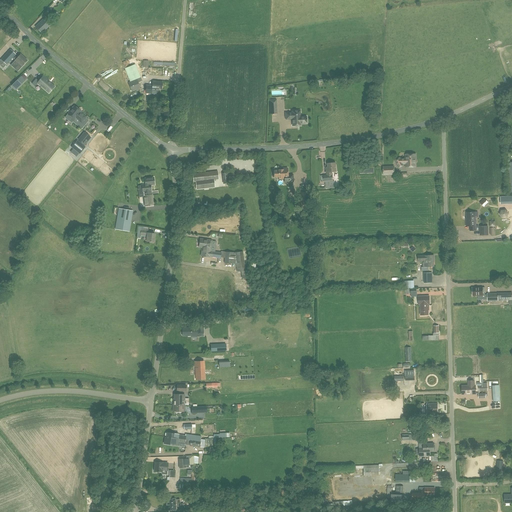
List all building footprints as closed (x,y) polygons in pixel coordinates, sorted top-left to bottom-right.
[(42,33),(49,26),(43,19),(35,27),(42,33)] [(10,49),(0,60),(0,64),(4,68),(16,54),(10,49)] [(11,65),(14,68),(18,71),(27,61),(20,54),(18,57),(16,56),(14,59),(19,63),(17,65),(14,62),(11,65)] [(125,68),(129,79),(130,81),(137,79),(141,77),(135,65),(125,68)] [(54,86),(50,83),(51,83),(50,82),(50,83),(49,82),(49,81),(49,82),(49,81),(43,76),(39,81),(36,79),(32,83),(35,86),(38,83),(42,87),(49,93),(54,86)] [(132,91),(140,88),(137,79),(130,81),(128,82),(132,91)] [(22,84),(17,80),(11,86),(16,90),(22,84)] [(162,89),(162,82),(153,81),(152,86),(146,85),(145,93),(155,94),(156,89),(162,89)] [(81,111),(74,106),(74,107),(73,107),(70,110),(71,110),(68,114),(74,119),(75,118),(81,123),(86,117),(80,112),(81,111)] [(292,112),(285,112),(285,117),(286,117),(286,120),(289,119),(290,119),(292,119),(293,126),(301,125),(301,124),(307,123),(306,120),(307,120),(306,120),(306,117),(300,117),(300,116),(292,116),(292,112)] [(84,132),(78,140),(84,145),(91,137),(84,132)] [(77,140),(71,147),(80,154),(85,147),(77,140)] [(416,160),(416,154),(406,155),(407,155),(407,159),(400,159),(400,158),(396,160),(399,167),(403,165),(403,163),(406,163),(407,167),(415,166),(415,160),(416,160)] [(324,181),(333,181),(332,172),(336,172),(336,163),(328,163),(328,169),(326,169),(327,175),(323,175),(324,181)] [(384,174),(394,174),(394,166),(383,167),(384,174)] [(286,169),(283,169),(283,171),(276,171),(276,172),(271,172),(272,177),(277,177),(277,178),(283,178),(283,180),(292,180),(292,173),(286,173),(286,169)] [(215,187),(214,180),(218,179),(218,171),(193,174),(194,182),(196,182),(196,189),(215,187)] [(145,178),(145,181),(145,183),(142,184),(142,185),(143,192),(147,192),(147,196),(144,196),(145,206),(153,205),(152,195),(151,195),(151,191),(151,185),(155,185),(154,177),(145,178)] [(129,232),(133,211),(119,209),(116,229),(129,232)] [(476,220),(476,217),(478,217),(478,212),(467,212),(467,220),(467,226),(470,226),(470,231),(476,231),(476,220)] [(154,242),(155,234),(151,233),(151,231),(148,231),(148,228),(142,227),(138,226),(137,231),(141,232),(141,234),(147,235),(147,241),(154,242)] [(212,253),(210,253),(211,245),(212,240),(200,239),(200,242),(199,242),(199,245),(199,246),(199,247),(202,247),(201,256),(209,257),(209,256),(220,258),(220,257),(225,258),(224,263),(232,263),(236,263),(237,271),(241,271),(241,275),(242,279),(249,278),(248,274),(248,270),(247,266),(245,266),(243,252),(235,253),(225,252),(221,251),(221,253),(213,252),(212,253)] [(434,267),(434,255),(424,256),(418,256),(418,261),(425,261),(425,262),(423,262),(423,267),(434,267)] [(424,285),(433,285),(432,273),(424,273),(424,285)] [(404,281),(404,285),(404,289),(406,289),(414,288),(414,285),(414,281),(404,281)] [(485,292),(485,287),(483,287),(472,288),(473,296),(483,295),(485,295),(485,292)] [(488,301),(509,300),(511,300),(511,292),(509,293),(488,293),(488,301)] [(429,309),(429,303),(430,303),(430,296),(418,296),(419,304),(420,303),(421,315),(428,315),(428,309),(429,309)] [(251,310),(249,299),(241,300),(242,304),(243,304),(244,311),(251,310)] [(204,333),(203,325),(196,325),(197,328),(191,328),(182,328),(182,329),(181,330),(181,334),(182,335),(191,335),(191,337),(197,337),(197,333),(204,333)] [(439,333),(439,326),(434,326),(434,333),(433,333),(433,336),(429,336),(429,340),(439,340),(439,336),(439,335),(439,333)] [(193,381),(205,380),(204,361),(192,362),(193,381)] [(475,385),(475,381),(468,381),(469,385),(462,386),(462,390),(476,390),(476,385),(475,385)] [(482,386),(479,386),(479,391),(488,391),(487,386),(487,383),(483,383),(482,383),(482,386)] [(184,405),(184,394),(174,394),(174,405),(184,405)] [(427,414),(438,414),(438,403),(427,404),(427,414)] [(185,436),(178,435),(179,434),(167,432),(167,437),(200,442),(200,443),(204,443),(205,439),(201,439),(201,437),(191,435),(186,434),(185,436)] [(184,445),(200,446),(204,447),(204,443),(200,443),(200,442),(167,437),(166,437),(165,437),(164,444),(177,445),(178,442),(185,443),(184,445)] [(423,444),(419,444),(419,448),(420,456),(430,456),(430,452),(434,451),(434,450),(435,450),(435,449),(435,445),(435,444),(434,444),(434,443),(423,444)] [(185,459),(179,459),(179,468),(193,467),(193,464),(193,455),(186,456),(186,459),(185,459)] [(167,470),(168,463),(163,463),(155,462),(155,471),(162,472),(162,470),(167,470)] [(364,475),(380,475),(379,465),(364,466),(364,475)] [(395,482),(410,482),(410,471),(406,471),(407,474),(395,474),(395,482)] [(392,499),(391,502),(403,502),(404,495),(403,495),(403,486),(396,486),(396,495),(392,494),(392,499)] [(435,495),(435,488),(425,487),(425,491),(422,491),(422,493),(413,493),(413,499),(425,499),(425,495),(435,495)] [(168,510),(176,510),(175,498),(168,499),(168,510)] [(90,511),(100,511),(99,503),(92,504),(93,511),(90,511)]
